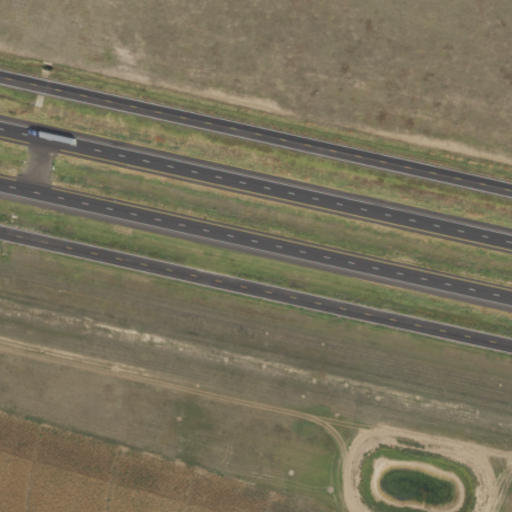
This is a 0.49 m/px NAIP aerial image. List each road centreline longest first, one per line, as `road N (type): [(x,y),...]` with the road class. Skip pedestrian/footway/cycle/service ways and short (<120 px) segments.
road 1 (tertiary): [(511,187),(0,74)]
road 2 (tertiary): [(511,342),(0,230)]
road 3 (motorway): [(511,238),(0,126)]
road 4 (motorway): [(0,184),(511,295)]
